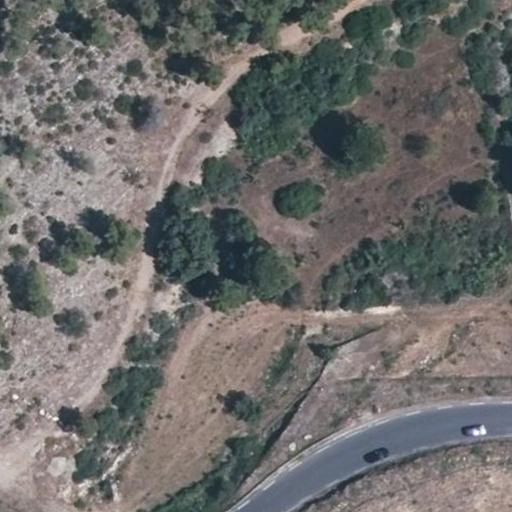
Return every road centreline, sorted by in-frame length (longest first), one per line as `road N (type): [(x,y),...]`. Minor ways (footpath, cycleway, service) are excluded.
road 1 (track): [(0,464),(67,418),(136,320),(175,148),(225,88),(353,0)]
road 2 (primary): [(511,417),(424,426),(370,444),(308,473),(254,511)]
